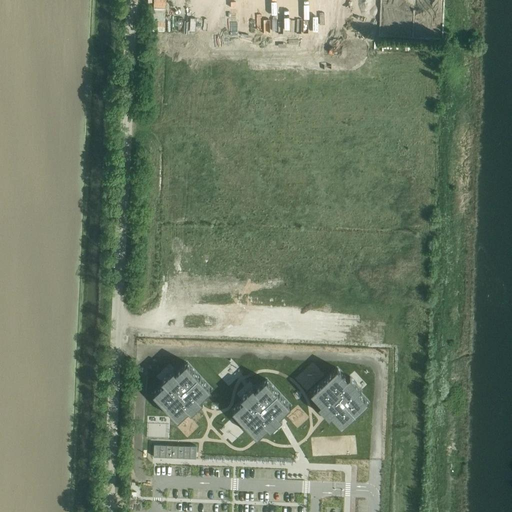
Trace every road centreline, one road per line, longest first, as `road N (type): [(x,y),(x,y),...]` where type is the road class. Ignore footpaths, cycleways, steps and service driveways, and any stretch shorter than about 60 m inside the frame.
road 1 (unclassified): [(108,511),(132,0)]
road 2 (residential): [(314,489),(165,481),(161,511)]
